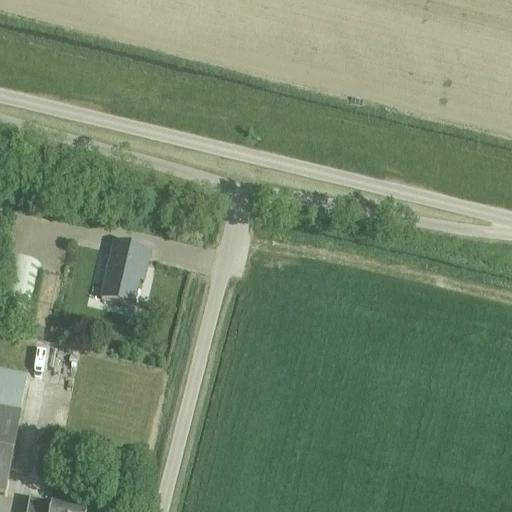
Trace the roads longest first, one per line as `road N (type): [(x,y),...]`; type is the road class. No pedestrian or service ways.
road 1 (unclassified): [(0,97),(511,223)]
road 2 (unclassified): [(158,511),(241,192)]
road 3 (unclassified): [(511,231),(431,226),(241,192)]
road 4 (unclassified): [(241,192),(0,119)]
